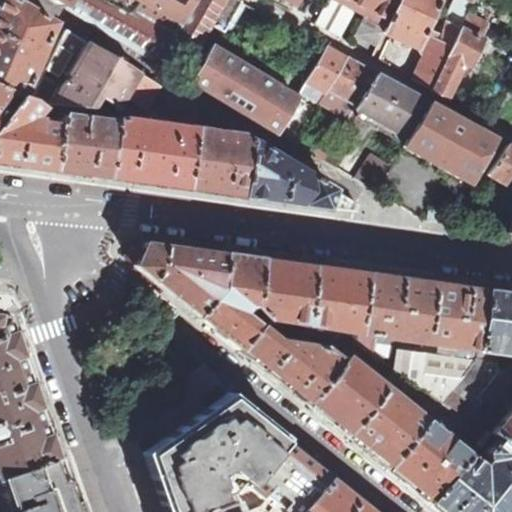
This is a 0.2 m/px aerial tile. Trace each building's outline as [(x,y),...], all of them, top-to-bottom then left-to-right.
[(14,0),(0,0),(0,86),(10,91),(21,96),(23,97),(53,23),(14,0)] [(179,28),(194,0),(70,0),(66,8),(159,63),(179,28)] [(237,0),(194,0),(179,28),(203,41),(209,30),(221,36),(240,1),(237,0)] [(337,0),(364,14),(371,0),(337,0)] [(377,46),(383,32),(397,0),(371,0),(364,14),(365,15),(354,34),(377,46)] [(397,0),(383,32),(418,49),(438,0),(397,0)] [(431,89),(447,98),(460,72),(465,74),(484,39),(482,38),(489,23),(468,12),(460,28),(431,89)] [(413,79),(431,89),(460,28),(447,21),(439,44),(431,40),(413,79)] [(95,94),(119,108),(139,74),(65,30),(33,100),(52,114),(56,103),(64,104),(83,107),(88,107),(95,94)] [(203,60),(288,110),(295,98),(211,47),(203,60)] [(305,81),(325,93),(346,59),(335,53),(325,47),(305,81)] [(355,110),(376,75),(346,59),(325,93),(324,95),(354,112),(355,110)] [(191,81),(276,132),(288,110),(203,60),(191,81)] [(116,118),(125,120),(127,105),(130,101),(143,109),(158,86),(139,74),(119,108),(117,111),(116,118)] [(370,117),(407,136),(428,104),(408,93),(376,75),(355,110),(370,117)] [(0,120),(7,112),(0,106),(4,100),(6,100),(7,99),(9,97),(9,96),(9,94),(8,93),(10,91),(0,86),(0,120)] [(187,125),(194,129),(197,109),(171,93),(161,109),(187,125)] [(21,96),(7,112),(0,120),(0,162),(52,170),(58,123),(64,104),(56,103),(52,114),(33,100),(23,97),(21,96)] [(497,113),(511,119),(511,117),(511,98),(506,96),(497,113)] [(52,170),(108,178),(116,118),(117,111),(96,108),(94,119),(82,117),(83,107),(64,104),(58,123),(52,170)] [(479,186),(486,174),(504,146),(428,104),(407,136),(402,145),(479,186)] [(345,126),(360,133),(370,117),(355,110),(354,112),(345,126)] [(185,188),(194,129),(187,128),(125,120),(116,118),(108,178),(146,183),(153,184),(185,188)] [(326,127),(310,153),(325,161),(337,140),(340,136),(326,127)] [(213,192),(241,196),(249,140),(239,134),(194,129),(185,188),(213,192)] [(301,204),(355,212),(357,204),(249,140),(241,196),(301,204)] [(325,161),(336,168),(349,146),(337,140),(325,161)] [(486,174),(511,187),(511,149),(504,146),(486,174)] [(352,175),(371,187),(388,163),(368,151),(352,175)] [(133,265),(197,316),(220,288),(224,253),(177,247),(143,242),(133,265)] [(197,316),(238,348),(257,324),(242,311),(246,305),(253,304),(259,258),(242,256),(224,253),(220,288),(197,316)] [(264,317),(304,324),(312,265),(284,261),(259,258),(253,304),(264,317)] [(304,324),(356,332),(365,273),(337,269),(312,265),(304,324)] [(395,338),(410,340),(419,280),(391,276),(365,272),(365,273),(356,332),(371,334),(370,343),(375,343),(374,348),(389,359),(391,357),(395,338)] [(410,340),(423,342),(431,282),(419,280),(410,340)] [(418,385),(442,401),(476,360),(486,290),(484,290),(484,289),(459,285),(431,282),(423,342),(453,346),(451,358),(423,353),(418,385)] [(511,355),(510,366),(511,366),(511,293),(486,290),(476,360),(442,401),(467,418),(480,402),(475,398),(494,375),(497,353),(511,355)] [(0,474),(52,457),(35,407),(34,404),(32,404),(32,403),(33,402),(33,401),(33,400),(32,400),(31,399),(30,398),(27,399),(24,390),(27,389),(27,387),(28,386),(28,385),(28,384),(27,383),(25,383),(27,382),(3,313),(0,312),(0,474)] [(274,378),(307,404),(340,361),(322,347),(276,339),(257,324),(238,348),(257,364),(274,378)] [(394,370),(418,385),(423,353),(398,350),(394,370)] [(325,418),(346,435),(383,389),(343,357),(340,361),(307,404),(325,418)] [(511,366),(510,366),(491,389),(502,397),(511,383),(511,406),(490,433),(498,438),(511,447),(511,366)] [(365,450),(385,467),(422,421),(383,389),(346,435),(365,450)] [(248,482),(281,441),(227,397),(209,409),(183,427),(165,440),(145,454),(165,511),(184,511),(219,500),(208,469),(208,465),(210,465),(215,461),(216,457),(221,457),(220,461),(226,465),(221,471),(233,480),(238,474),(248,482)] [(463,431),(477,440),(485,430),(470,420),(463,431)] [(407,484),(428,501),(465,455),(447,441),(447,437),(441,432),(437,432),(422,421),(385,467),(407,484)] [(506,511),(511,506),(511,447),(498,438),(486,453),(487,462),(481,468),(465,455),(428,501),(441,511),(506,511)] [(297,511),(328,478),(307,461),(304,459),(281,441),(248,482),(268,498),(262,507),(250,511),(297,511)] [(70,511),(67,500),(59,477),(52,457),(0,474),(0,498),(4,511),(70,511)] [(370,511),(361,504),(328,478),(297,511),(370,511)] [(229,497),(219,500),(184,511),(230,511),(233,507),(229,497)]
